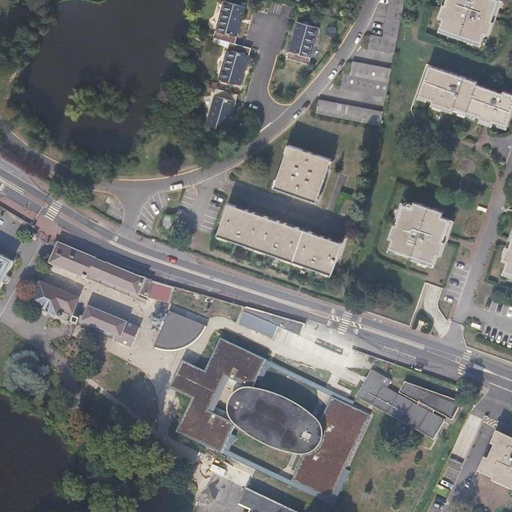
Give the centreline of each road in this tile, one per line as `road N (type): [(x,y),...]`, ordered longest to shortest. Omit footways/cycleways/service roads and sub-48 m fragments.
road 1 (secondary): [(448,348),(160,255),(0,171)]
road 2 (secondary): [(0,186),(136,259),(443,361)]
road 3 (residential): [(278,128),(243,156),(192,179),(145,188),(65,172),(0,128)]
road 4 (residential): [(448,348),(511,166)]
road 5 (residential): [(374,0),(338,65),(278,128)]
